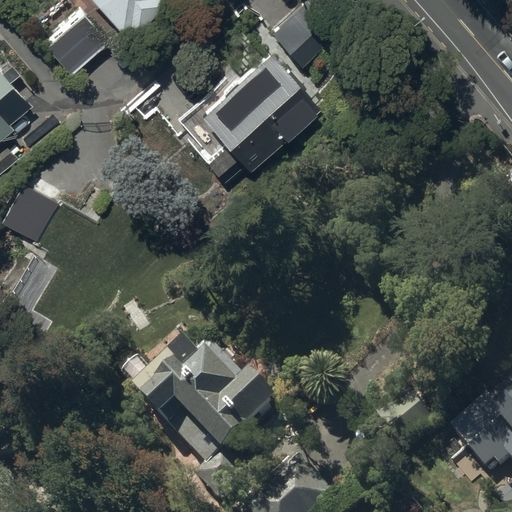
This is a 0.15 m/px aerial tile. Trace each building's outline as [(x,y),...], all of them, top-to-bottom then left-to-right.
[(70,64),(108,31),(81,0),(78,0),(42,32),(70,64)] [(99,0),(118,19),(129,11),(137,19),(157,0),(99,0)] [(302,0),(272,24),(299,59),(347,25),(327,0),(302,0)] [(202,96),(248,157),(306,102),(310,106),(323,94),(270,39),(226,73),(225,72),(209,85),(212,89),(202,96)] [(0,117),(29,92),(5,51),(0,47),(0,117)] [(0,129),(0,166),(17,153),(0,129)] [(112,300),(166,205),(115,168),(96,203),(70,184),(66,189),(57,183),(52,192),(22,171),(4,202),(20,213),(22,268),(6,291),(20,300),(22,317),(29,304),(47,314),(39,328),(68,345),(98,292),(112,300)] [(511,171),(491,189),(511,214),(511,171)] [(126,367),(209,459),(282,393),(257,365),(243,378),(213,344),(206,350),(191,333),(153,367),(141,354),(126,367)] [(454,421),(489,464),(498,455),(502,462),(511,452),(511,394),(501,404),(490,391),(454,421)] [(312,511),(336,489),(297,449),(245,502),(255,511),(312,511)] [(249,466),(232,452),(203,475),(221,494),(249,466)]
